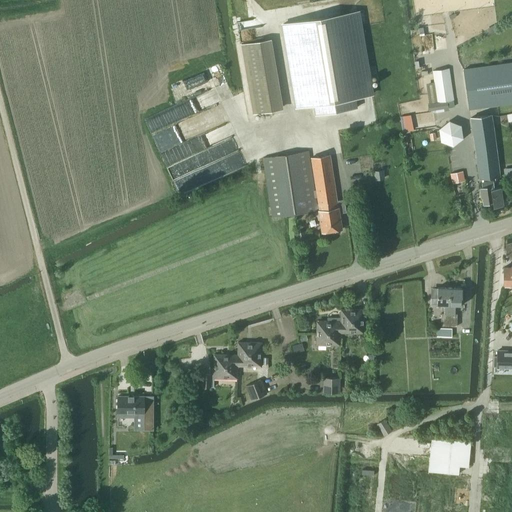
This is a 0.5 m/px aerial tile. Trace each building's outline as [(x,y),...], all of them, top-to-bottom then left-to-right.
[(357,11),(283,24),(297,107),(313,104),(315,114),(357,107),(355,97),(371,94),(357,11)] [(484,32),(487,36),(498,30),(495,26),(484,32)] [(241,43),(253,114),(277,110),(265,39),(241,43)] [(511,62),(464,69),(469,109),(511,103),(511,62)] [(432,70),(437,102),(437,103),(428,104),(429,110),(448,107),(447,101),(453,100),(448,68),(432,70)] [(491,114),(471,117),(478,178),(478,179),(482,178),(483,182),(481,182),(481,186),(480,186),(480,192),(481,192),(482,199),(482,203),(492,202),(492,206),(502,205),(499,186),(501,186),(500,179),(495,180),(494,177),(499,176),(499,175),(491,114)] [(410,115),(400,116),(403,132),(413,130),(410,115)] [(439,128),(441,141),(453,145),(462,138),(461,125),(449,120),(439,128)] [(263,157),(272,217),(316,211),(307,150),(263,157)] [(330,155),(310,158),(319,210),(318,210),(322,232),(342,229),(339,212),(345,211),(344,199),(337,200),(330,155)] [(382,170),(374,171),(375,179),(383,178),(382,170)] [(297,233),(296,233),(297,241),(298,241),(306,240),(306,239),(305,232),(297,233)] [(511,266),(510,266),(510,267),(503,267),(503,285),(510,285),(511,281),(511,280),(511,266)] [(443,305),(443,313),(449,313),(450,287),(437,287),(437,297),(430,297),(430,298),(431,298),(430,304),(443,305)] [(441,313),(441,319),(457,320),(457,314),(455,314),(455,305),(462,305),(462,288),(450,287),(449,313),(443,313),(441,313)] [(340,309),(340,323),(340,333),(364,333),(364,309),(340,309)] [(340,345),(340,333),(340,323),(327,323),(327,321),(316,321),(316,345),(340,345)] [(436,328),(436,336),(451,337),(452,328),(436,328)] [(238,341),(237,356),(237,365),(261,366),(262,342),(238,341)] [(292,345),(294,353),(304,350),(302,342),(292,345)] [(494,356),(493,366),(497,366),(497,367),(511,367),(511,350),(497,350),(497,356),(494,356)] [(237,365),(237,356),(224,355),(224,353),(213,353),(213,374),(201,373),(201,386),(214,386),(214,377),(237,378),(237,365)] [(246,385),(249,392),(264,386),(261,379),(246,385)] [(264,386),(249,392),(252,399),(267,393),(264,386)] [(118,396),(117,416),(143,417),(143,429),(153,429),(153,398),(144,398),(144,396),(134,396),(134,395),(133,395),(133,396),(129,396),(129,395),(128,395),(128,396),(118,396)] [(385,419),(377,424),(384,435),(392,430),(385,419)] [(428,471),(458,474),(459,466),(468,467),(470,441),(431,437),(428,471)]
